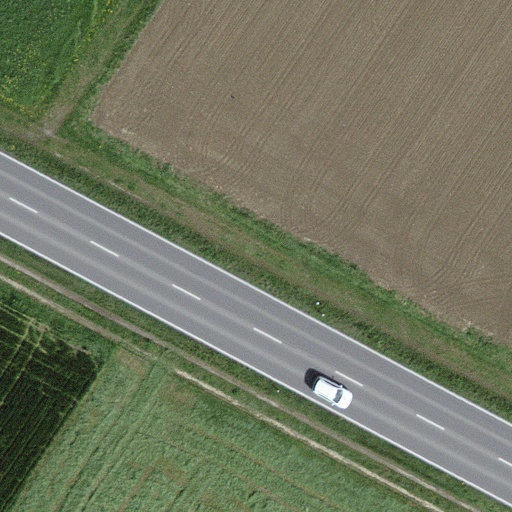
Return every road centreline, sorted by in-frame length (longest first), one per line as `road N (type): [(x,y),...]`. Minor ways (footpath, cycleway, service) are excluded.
road 1 (track): [(0,116),(511,390)]
road 2 (primary): [(0,190),(511,462)]
road 3 (track): [(453,511),(0,269)]
road 4 (track): [(137,0),(42,139)]
